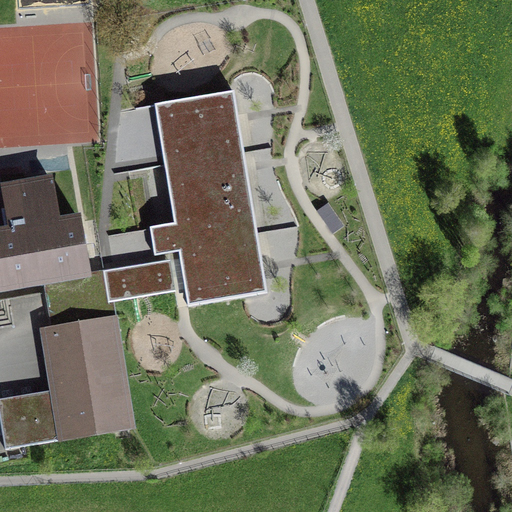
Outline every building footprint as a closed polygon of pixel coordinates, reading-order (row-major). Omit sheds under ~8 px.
[(183,251),(182,245),(189,244),(195,283),(199,304),(266,293),(233,92),(165,104),(175,163),(165,165),(174,224),(150,228),(154,249),(155,256),(183,251)] [(10,233),(0,235),(0,288),(43,281),(89,273),(79,221),(59,225),(51,182),(3,190),(10,233)] [(344,226),(328,204),(317,211),(332,234),(344,226)] [(103,271),(108,303),(176,291),(170,259),(103,271)] [(51,329),(111,318),(108,303),(103,271),(103,270),(89,273),(43,281),(51,329)] [(188,306),(199,304),(195,283),(184,284),(188,306)] [(0,406),(0,419),(6,450),(65,440),(131,428),(111,318),(51,329),(45,330),(57,397),(0,406)]
